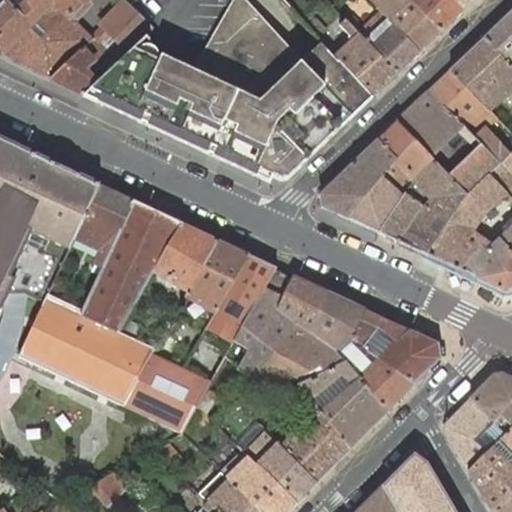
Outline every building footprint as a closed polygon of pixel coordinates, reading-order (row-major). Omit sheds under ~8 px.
[(128,53),(152,31),(127,5),(124,2),(101,25),(103,28),(93,37),(77,22),(79,20),(79,14),(91,2),(89,0),(7,0),(6,2),(0,7),(0,57),(51,81),(89,45),(99,56),(112,69),(128,53)] [(102,78),(83,96),(115,110),(270,184),(275,175),(287,181),(374,97),(335,56),(323,43),(313,53),(304,61),(246,0),(232,0),(191,70),(151,51),(138,45),(128,53),(112,69),(102,78)] [(308,5),(303,0),(283,0),(297,15),(308,5)] [(420,53),(441,32),(412,1),(410,0),(370,0),(382,13),(387,18),(395,27),(420,53)] [(441,32),(463,12),(452,0),(410,0),(412,1),(441,32)] [(452,0),(463,12),(475,0),(452,0)] [(373,49),(398,75),(420,53),(395,27),(387,18),(382,13),(364,30),(352,17),(347,22),(360,36),(364,40),(373,49)] [(511,13),(485,40),(506,62),(510,66),(511,67),(511,13)] [(335,56),(374,97),(398,75),(373,49),(364,40),(360,36),(347,22),(346,20),(340,26),(352,40),(335,56)] [(314,21),(308,28),(317,37),(324,32),(314,21)] [(490,111),(511,89),(511,67),(510,66),(506,62),(485,40),(451,71),(490,111)] [(51,81),(83,96),(102,78),(90,65),(99,56),(89,45),(51,81)] [(451,71),(429,93),(473,139),(496,117),(490,111),(451,71)] [(466,196),(488,176),(499,166),(493,159),(473,139),(429,93),(397,123),(414,140),(434,161),(466,196)] [(417,183),(434,161),(414,140),(397,123),(378,141),(396,161),(417,183)] [(486,127),(473,139),(493,159),(499,166),(503,163),(504,161),(511,155),(486,127)] [(82,223),(100,186),(0,139),(0,382),(1,380),(11,367),(20,356),(49,296),(82,223)] [(322,207),(347,219),(396,161),(378,141),(320,196),(322,207)] [(511,154),(511,155),(504,161),(503,163),(499,166),(488,176),(511,199),(511,154)] [(407,196),(417,183),(396,161),(347,219),(378,234),(407,196)] [(399,243),(427,256),(466,196),(434,161),(417,183),(433,200),(426,209),(399,243)] [(427,256),(461,272),(506,293),(511,292),(511,199),(488,176),(466,196),(427,256)] [(378,234),(399,243),(426,209),(433,200),(417,183),(407,196),(378,234)] [(116,240),(135,202),(100,186),(82,223),(116,240)] [(182,224),(135,202),(116,240),(83,311),(49,296),(20,356),(124,406),(153,354),(155,350),(119,333),(154,274),(182,224)] [(221,243),(182,224),(154,274),(189,292),(221,243)] [(247,256),(221,243),(189,292),(187,296),(186,298),(195,303),(189,313),(210,324),(247,256)] [(235,341),(276,269),(247,256),(210,324),(206,330),(205,332),(198,344),(184,369),(211,382),(235,341)] [(278,310),(293,277),(276,269),(235,341),(250,350),(238,370),(259,384),(284,342),(295,323),(278,310)] [(309,332),(328,293),(293,277),(278,310),(295,323),(309,332)] [(364,310),(328,293),(309,332),(336,351),(350,341),(364,310)] [(336,351),(309,332),(295,323),(284,342),(325,372),(346,362),(387,412),(440,359),(438,344),(364,310),(350,341),(336,351)] [(325,372),(284,342),(259,384),(283,382),(307,372),(311,380),(325,372)] [(172,363),(153,354),(124,406),(182,433),(197,406),(211,382),(184,369),(172,363)] [(351,449),(387,412),(346,362),(325,372),(311,380),(298,385),(309,398),(351,449)] [(511,378),(502,374),(494,376),(470,399),(498,426),(505,419),(511,427),(511,378)] [(277,441),(317,482),(351,449),(309,398),(305,402),(302,405),(313,416),(298,432),(292,425),(277,441)] [(498,426),(470,399),(445,424),(444,432),(468,472),(488,453),(475,442),(487,430),(493,436),(495,434),(501,439),(506,435),(498,426)] [(219,415),(212,420),(218,425),(223,420),(219,415)] [(511,428),(506,435),(501,439),(511,451),(511,428)] [(251,459),(296,503),(317,482),(277,441),(265,429),(243,451),(251,459)] [(511,451),(501,439),(488,453),(468,472),(491,511),(495,511),(511,499),(511,451)] [(237,454),(245,463),(251,459),(243,451),(242,450),(237,454)] [(455,511),(427,463),(415,455),(357,511),(455,511)] [(233,476),(228,480),(230,482),(259,511),(287,511),(296,503),(251,459),(245,463),(252,470),(239,483),(233,476)] [(123,489),(110,475),(88,488),(105,506),(123,489)] [(259,511),(230,482),(209,502),(218,511),(259,511)] [(511,511),(511,499),(495,511),(511,511)] [(218,511),(209,502),(199,511),(218,511)]
